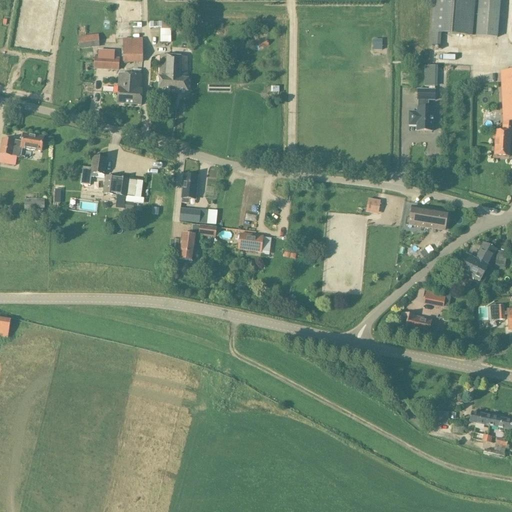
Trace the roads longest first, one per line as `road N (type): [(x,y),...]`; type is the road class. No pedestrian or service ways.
road 1 (unclassified): [(0,101),(239,168),(394,188),(492,215)]
road 2 (unclassified): [(235,317),(165,303),(0,299)]
road 3 (unclassified): [(350,342),(492,215)]
road 4 (unclassified): [(350,342),(511,378)]
